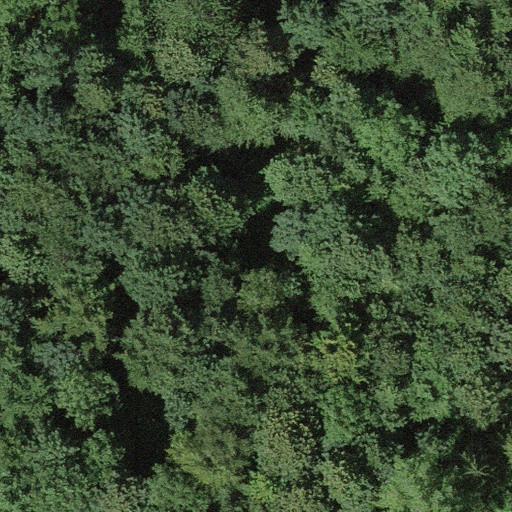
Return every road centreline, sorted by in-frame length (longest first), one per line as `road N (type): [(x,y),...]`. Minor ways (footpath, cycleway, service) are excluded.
road 1 (track): [(287,0),(304,13),(293,159),(260,288),(230,383),(150,511)]
road 2 (track): [(370,511),(511,433)]
road 3 (track): [(0,34),(117,0)]
